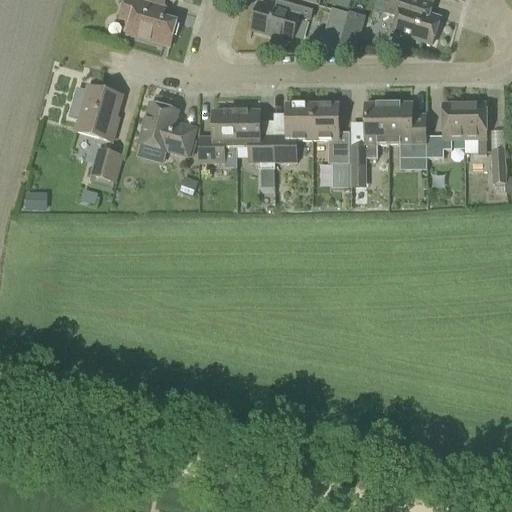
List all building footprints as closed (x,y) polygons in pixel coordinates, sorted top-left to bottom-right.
[(170,49),(177,27),(153,20),(156,8),(131,1),(126,0),(125,0),(120,21),(131,24),(128,38),(170,49)] [(131,0),(131,1),(156,8),(165,11),(167,0),(131,0)] [(286,0),(287,0),(318,9),(320,0),(286,0)] [(352,0),(334,0),(332,7),(349,12),(352,0)] [(433,7),(417,2),(410,0),(392,0),(387,17),(398,21),(394,36),(432,48),(440,22),(429,19),(433,7)] [(311,23),(314,9),(291,2),(288,16),(259,7),(252,33),(292,44),(299,19),(311,23)] [(348,16),(332,12),(326,31),(343,36),(348,16)] [(69,121),(79,124),(76,135),(112,145),(116,130),(114,129),(122,101),(88,91),(87,94),(78,91),(69,121)] [(452,144),(465,143),(465,107),(443,108),(443,140),(427,141),(427,162),(443,162),(443,153),(452,153),(452,144)] [(465,107),(465,143),(478,143),(478,159),(486,159),(486,143),(487,143),(487,107),(465,107)] [(297,144),(313,144),(313,108),(287,108),(287,140),(275,139),(275,167),(297,167),(297,144)] [(313,108),(313,144),(328,144),(328,167),(349,167),(349,136),(339,136),(339,108),(313,108)] [(377,149),(389,148),(389,108),(366,108),(366,149),(351,149),(351,191),(366,192),(366,162),(377,162),(377,149)] [(412,118),(412,108),(389,108),(389,148),(400,148),(400,162),(427,162),(427,141),(427,118),(412,118)] [(188,160),(195,134),(174,128),(178,116),(151,109),(140,147),(188,160)] [(275,167),(275,139),(260,139),(260,115),(237,116),(237,152),(248,152),(249,168),(259,168),(259,173),(269,173),(269,177),(274,177),(274,173),(274,167),(275,167)] [(225,152),(237,152),(237,116),(213,116),(214,142),(199,142),(199,168),(225,168),(225,152)] [(116,187),(123,159),(97,152),(90,180),(116,187)] [(493,187),(506,187),(505,154),(491,155),(493,187)] [(25,196),(25,213),(47,213),(47,197),(25,196)]
